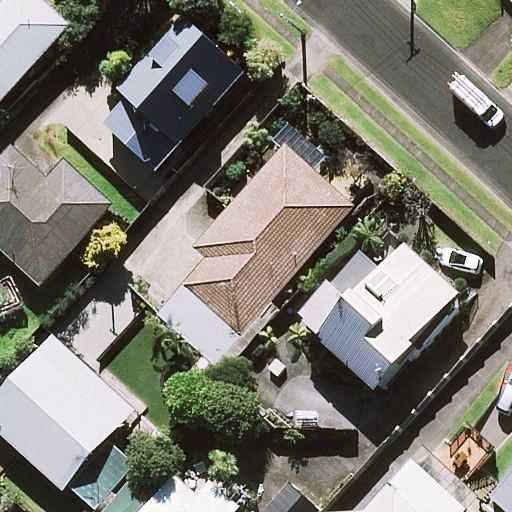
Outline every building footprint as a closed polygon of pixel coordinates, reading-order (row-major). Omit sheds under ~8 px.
[(0,112),(75,30),(41,0),(17,0),(0,19),(0,112)] [(221,45),(190,18),(118,99),(93,77),(58,118),(92,148),(110,128),(162,173),(246,78),(215,51),(221,45)] [(118,213),(37,137),(0,176),(0,246),(45,289),(118,213)] [(359,209),(290,147),(200,248),(213,260),(162,317),(218,367),(359,209)] [(466,298),(411,250),(390,274),(368,255),(307,326),(384,393),(466,298)] [(140,414),(61,341),(0,407),(0,429),(89,511),(97,511),(135,471),(109,447),(140,414)] [(180,480),(156,459),(111,511),(246,511),(249,509),(194,463),(180,480)] [(330,511),(470,511),(419,464),(374,511),(368,511),(348,493),(330,511)] [(511,511),(511,479),(494,500),(507,511),(511,511)] [(324,511),(293,484),(268,511),(324,511)]
